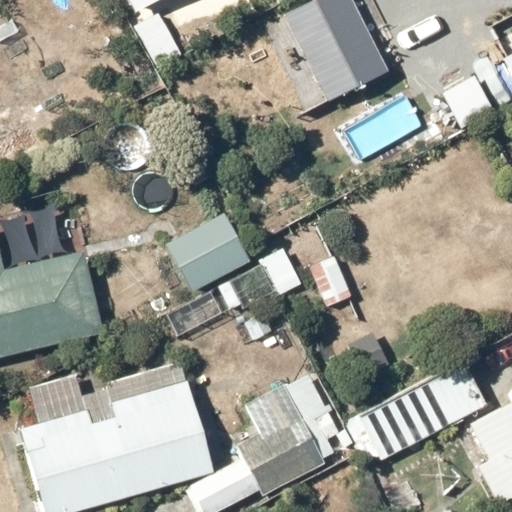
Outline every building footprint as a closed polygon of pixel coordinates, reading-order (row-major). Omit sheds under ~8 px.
[(389,66),(355,0),(306,0),(285,11),(328,97),(389,66)] [(182,48),(163,7),(134,20),(153,62),(182,48)] [(433,18),(395,38),(409,65),(447,45),(433,18)] [(511,50),(501,56),(511,75),(511,50)] [(68,202),(0,219),(0,354),(101,328),(68,202)] [(248,258),(223,210),(166,240),(191,288),(248,258)] [(342,253),(308,266),(325,310),(359,297),(342,253)] [(29,385),(41,421),(16,429),(42,511),(59,511),(221,460),(193,373),(185,375),(180,358),(82,389),(76,370),(29,385)] [(481,409),(460,363),(354,413),(357,421),(349,425),(367,463),(481,409)] [(264,448),(227,467),(184,487),(195,511),(214,511),(314,464),(310,457),(344,441),(310,372),(243,405),(264,448)] [(511,383),(510,386),(511,389),(511,399),(470,421),(489,460),(480,465),(498,500),(511,492),(511,383)]
